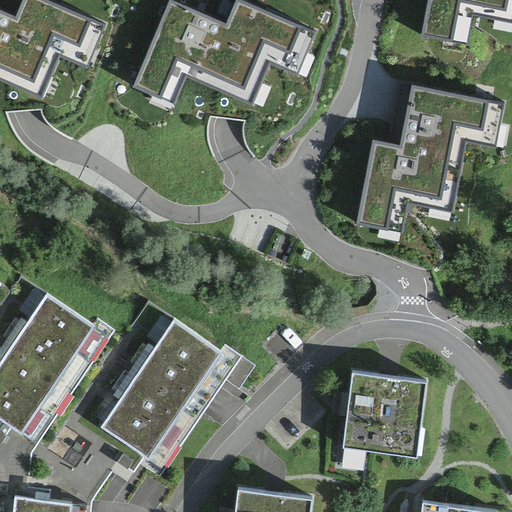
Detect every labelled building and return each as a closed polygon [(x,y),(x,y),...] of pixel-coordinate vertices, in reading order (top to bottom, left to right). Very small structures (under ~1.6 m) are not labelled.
[(0,0),(0,60),(35,74),(53,29),(82,40),(98,0),(0,0)] [(215,0),(159,0),(131,70),(164,83),(177,50),(190,55),(243,76),(262,27),(291,38),(304,7),(285,0),(222,0),(222,3),(215,0)] [(511,0),(423,0),(419,24),(469,33),(474,8),(511,15),(511,0)] [(371,126),(354,214),(406,224),(411,197),(456,206),(470,134),(498,140),(507,93),(411,75),(410,81),(398,79),(396,93),(389,129),(371,126)] [(30,301),(0,350),(0,417),(22,431),(83,334),(30,301)] [(162,329),(97,425),(139,454),(205,358),(162,329)] [(341,380),(336,439),(419,446),(425,387),(341,380)] [(230,489),(226,511),(306,511),(308,501),(230,489)] [(8,502),(6,511),(63,511),(64,508),(8,502)]
